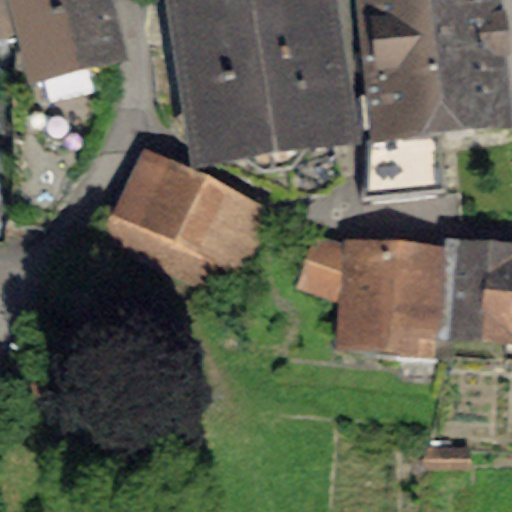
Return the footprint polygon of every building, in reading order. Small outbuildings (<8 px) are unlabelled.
[(0,0),(0,42),(17,38),(6,0),(0,0)] [(113,58),(98,0),(22,0),(49,105),(94,94),(87,64),(113,58)] [(325,189),(336,187),(329,141),(340,139),(318,0),(182,0),(207,162),(279,196),(293,194),(293,199),(326,195),(325,189)] [(503,60),(498,0),(358,0),(364,57),(382,56),(385,100),(361,102),(364,146),(429,141),(428,126),(494,120),(489,61),(503,60)] [(254,217),(153,168),(126,222),(227,272),(254,217)] [(317,243),(301,291),(342,306),(347,253),(317,243)] [(511,264),(450,259),(449,262),(347,253),(342,306),(339,344),(406,350),(408,327),(510,335),(508,361),(511,361),(511,264)]
